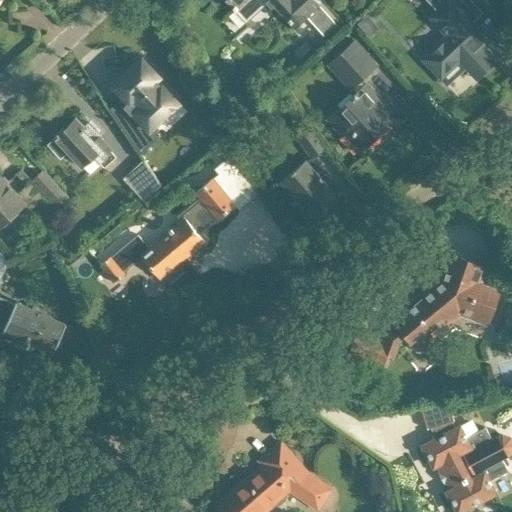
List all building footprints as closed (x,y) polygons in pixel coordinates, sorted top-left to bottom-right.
[(226,0),(230,3),(234,8),(246,22),(271,0),(287,17),(295,26),(307,15),(299,6),(300,5),(295,0),(226,0)] [(319,5),(321,3),(318,0),(302,0),(303,0),(304,1),(300,5),(299,6),(307,15),(326,35),(337,25),(319,5)] [(481,73),(483,72),(489,66),(491,65),(491,63),(492,61),(492,59),(492,57),(491,55),(490,52),(472,33),(473,31),(474,30),(474,29),(475,27),(475,26),(474,24),(473,23),(472,22),(474,20),(474,21),(483,12),(472,0),(427,0),(436,9),(429,16),(446,35),(422,58),(436,73),(450,60),(452,59),(454,59),(456,60),(458,61),(469,73),(470,73),(472,74),(476,75),(477,74),(480,74),(481,73)] [(355,39),(326,65),(350,91),(379,65),(355,39)] [(123,95),(109,108),(141,154),(159,137),(151,128),(179,102),(157,78),(159,76),(142,57),(113,84),(123,95)] [(337,104),(340,107),(326,119),(338,132),(342,129),(361,149),(393,121),(385,112),(389,109),(366,83),(352,95),(350,93),(337,104)] [(201,114),(188,122),(203,147),(216,139),(201,114)] [(48,144),(60,157),(68,150),(82,166),(94,155),(104,166),(115,156),(98,138),(101,136),(89,122),(82,128),(75,120),(59,134),(57,132),(53,136),(55,138),(48,144)] [(310,126),(297,135),(312,157),(325,148),(310,126)] [(123,179),(146,201),(163,187),(143,160),(123,179)] [(290,192),(289,192),(301,206),(302,205),(313,218),(337,197),(326,184),(327,184),(316,170),(315,171),(305,160),(281,180),(290,192)] [(0,224),(23,203),(30,210),(40,201),(44,205),(47,202),(29,182),(30,181),(20,170),(16,174),(26,185),(16,194),(0,177),(0,224)] [(55,207),(67,196),(43,170),(31,181),(55,207)] [(205,242),(199,233),(217,218),(218,218),(235,204),(212,177),(195,191),(200,197),(177,215),(181,219),(148,247),(137,234),(100,265),(114,282),(143,258),(161,279),(205,242)] [(255,197),(241,180),(231,188),(245,205),(255,197)] [(1,249),(0,249),(0,279),(8,260),(1,249)] [(381,366),(387,352),(393,355),(398,341),(406,335),(412,342),(412,343),(418,350),(426,351),(434,344),(434,335),(460,314),(487,324),(499,290),(481,283),(487,267),(448,253),(438,278),(428,286),(433,292),(428,297),(427,295),(384,331),(380,340),(358,332),(350,355),(381,366)] [(0,296),(0,326),(4,328),(3,330),(17,337),(15,341),(32,349),(34,344),(53,353),(56,346),(59,347),(66,333),(63,332),(66,324),(45,315),(47,312),(33,306),(32,308),(16,301),(15,304),(0,296)] [(511,439),(511,436),(502,435),(492,440),(485,427),(466,437),(460,425),(455,427),(452,421),(454,420),(446,396),(420,404),(427,429),(431,427),(434,439),(422,445),(434,466),(437,464),(450,489),(447,491),(457,511),(458,511),(495,492),(489,480),(508,470),(501,457),(511,451),(511,439)] [(220,511),(261,511),(271,504),(275,505),(280,504),(285,500),(287,495),(286,491),(289,488),(318,507),(319,506),(330,489),(307,473),(281,442),(260,460),(264,464),(216,506),(220,511)]
